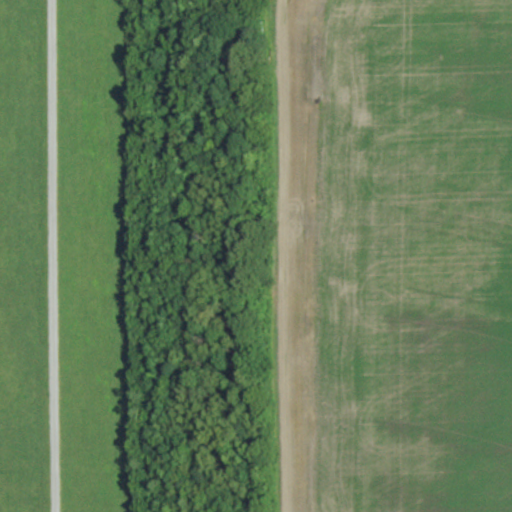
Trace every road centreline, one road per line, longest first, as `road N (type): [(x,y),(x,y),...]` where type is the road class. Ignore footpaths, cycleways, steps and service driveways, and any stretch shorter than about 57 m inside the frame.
road 1 (track): [(281,0),(286,511)]
road 2 (track): [(57,511),(54,0)]
